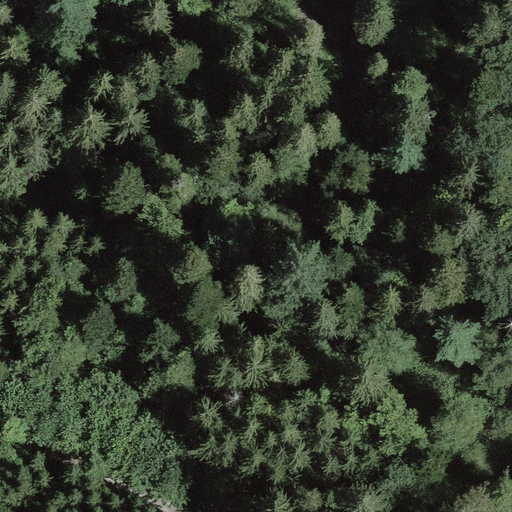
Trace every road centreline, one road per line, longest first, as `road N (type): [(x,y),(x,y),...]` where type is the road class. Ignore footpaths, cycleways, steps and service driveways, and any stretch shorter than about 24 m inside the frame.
road 1 (track): [(511,179),(340,38),(262,0)]
road 2 (track): [(175,511),(141,489),(0,431)]
